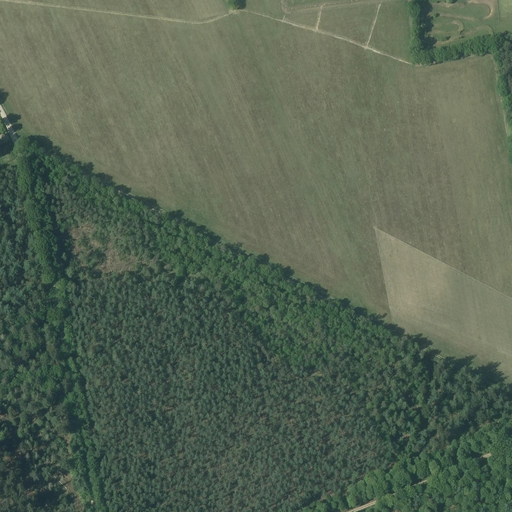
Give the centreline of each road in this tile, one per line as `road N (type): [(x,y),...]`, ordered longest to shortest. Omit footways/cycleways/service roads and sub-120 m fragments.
road 1 (track): [(14,142),(511,398)]
road 2 (track): [(53,297),(104,281),(155,283),(242,322),(284,364),(344,377),(400,490)]
road 3 (track): [(53,297),(95,511)]
road 4 (track): [(4,121),(24,165),(53,297)]
road 5 (track): [(351,511),(511,445)]
